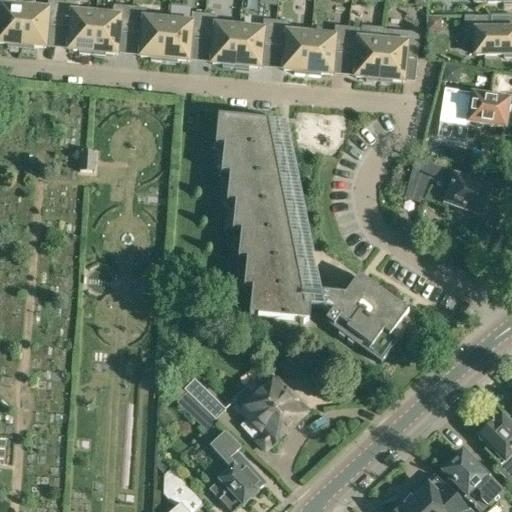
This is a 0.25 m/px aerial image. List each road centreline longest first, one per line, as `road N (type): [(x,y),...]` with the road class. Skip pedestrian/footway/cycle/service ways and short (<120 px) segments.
road 1 (residential): [(0,66),(414,106),(409,139),(370,169),(362,202),(378,232),(509,326)]
road 2 (tertiary): [(312,511),(509,326)]
